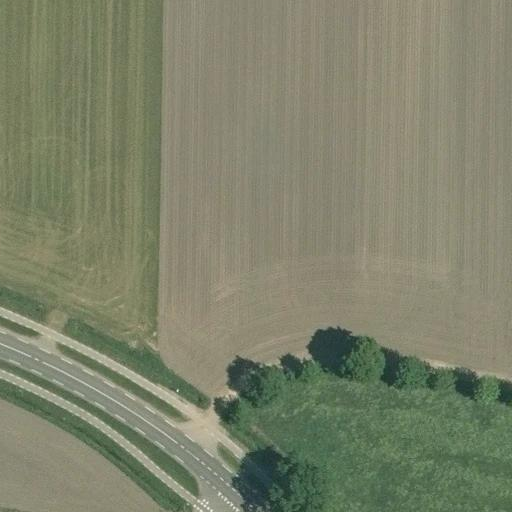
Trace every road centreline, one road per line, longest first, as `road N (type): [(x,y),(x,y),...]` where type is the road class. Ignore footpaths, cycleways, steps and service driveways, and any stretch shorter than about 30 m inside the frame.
road 1 (track): [(208,427),(276,369),(330,355),(511,385)]
road 2 (secondary): [(231,487),(122,406),(0,343)]
